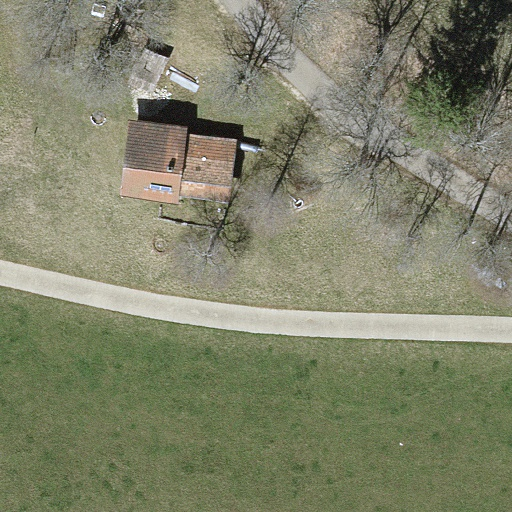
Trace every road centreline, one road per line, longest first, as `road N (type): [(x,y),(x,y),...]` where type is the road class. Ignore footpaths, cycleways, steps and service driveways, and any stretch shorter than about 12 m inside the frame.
road 1 (track): [(0,272),(214,316),(511,332)]
road 2 (track): [(511,215),(321,92),(237,0)]
